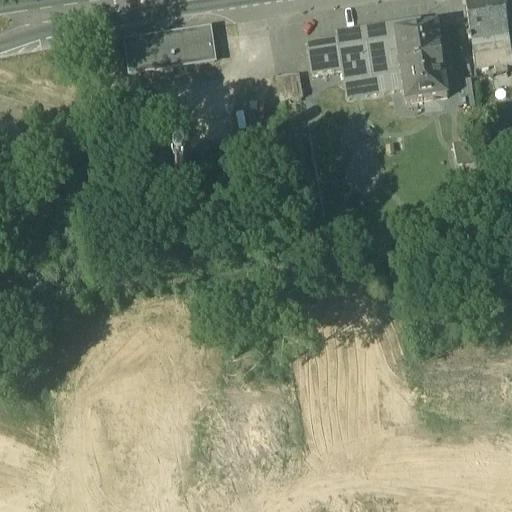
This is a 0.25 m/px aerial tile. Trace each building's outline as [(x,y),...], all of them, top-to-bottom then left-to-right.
[(471,46),(474,66),(496,62),(493,43),(508,40),(503,3),(465,9),(471,46)] [(401,77),(406,107),(447,101),(436,30),(421,32),(420,28),(336,40),(337,45),(308,50),(312,78),(342,73),(344,86),(401,77)] [(209,33),(181,37),(186,69),(215,64),(209,33)] [(130,77),(186,69),(181,37),(126,45),(130,77)] [(276,82),(280,104),(301,101),(298,79),(276,82)] [(183,320),(147,315),(137,393),(173,397),(183,320)] [(340,413),(359,411),(350,330),(331,333),(335,372),(323,373),(327,404),(339,403),(340,413)] [(106,407),(93,511),(132,511),(144,411),(106,407)] [(0,502),(18,507),(29,473),(0,464),(0,502)]
